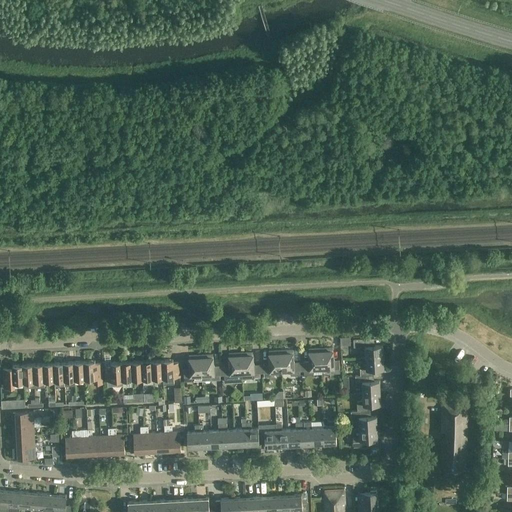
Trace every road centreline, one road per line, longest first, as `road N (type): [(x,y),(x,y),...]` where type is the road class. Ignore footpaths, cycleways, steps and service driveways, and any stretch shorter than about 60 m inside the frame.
road 1 (residential): [(0,467),(112,479),(318,470),(329,479),(381,476),(390,469),(402,325)]
road 2 (residential): [(0,346),(82,342),(90,334),(402,325)]
road 3 (primary): [(390,2),(511,41)]
road 4 (residential): [(402,325),(450,330),(511,369)]
